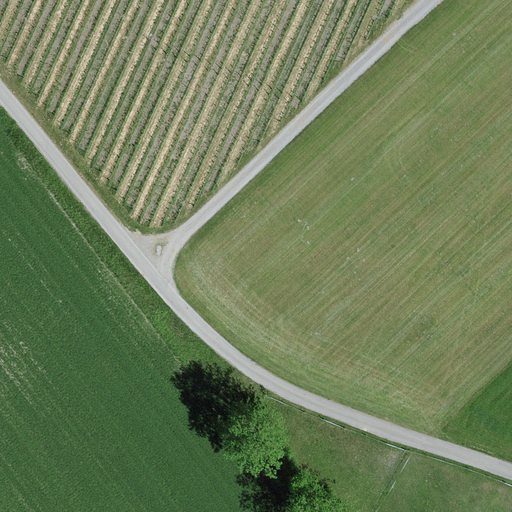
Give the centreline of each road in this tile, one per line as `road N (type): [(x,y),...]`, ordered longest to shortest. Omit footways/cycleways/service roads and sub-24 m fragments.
road 1 (track): [(511,472),(264,381),(191,319),(0,90)]
road 2 (track): [(435,0),(148,268)]
